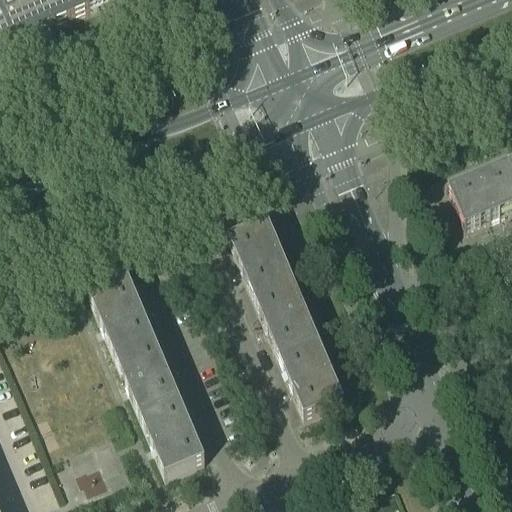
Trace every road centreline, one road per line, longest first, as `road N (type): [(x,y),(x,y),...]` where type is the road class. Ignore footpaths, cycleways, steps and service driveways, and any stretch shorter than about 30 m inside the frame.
road 1 (residential): [(237,502),(158,304),(178,280),(216,279),(228,296),(303,475)]
road 2 (residential): [(432,420),(312,133)]
road 3 (secondary): [(0,253),(77,209),(194,182),(271,150)]
road 4 (secondary): [(253,83),(105,157),(0,191)]
road 5 (residential): [(511,241),(465,259),(437,196),(511,163)]
road 6 (secondary): [(337,122),(427,85),(511,37)]
road 7 (secondary): [(504,0),(415,17),(321,56)]
road 8 (residential): [(303,475),(432,420)]
